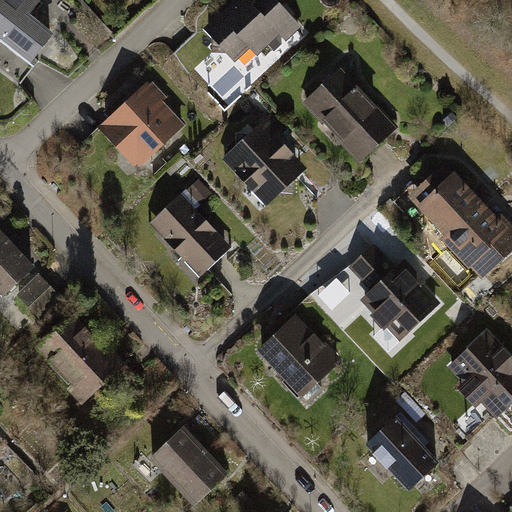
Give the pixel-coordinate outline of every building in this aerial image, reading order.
[(48,0),(0,0),(0,63),(23,81),(54,38),(32,22),(48,0)] [(300,24),(277,0),(238,0),(205,32),(246,75),(300,24)] [(395,131),(340,70),(303,103),(358,164),(395,131)] [(188,117),(151,79),(97,131),(133,169),(188,117)] [(303,167),(263,122),(224,157),(264,202),(303,167)] [(483,202),(446,164),(403,204),(443,243),(483,202)] [(233,242),(187,193),(150,227),(196,276),(233,242)] [(511,230),(483,202),(443,243),(480,280),(511,247),(511,230)] [(35,275),(0,239),(0,301),(4,305),(35,275)] [(439,306),(377,242),(342,275),(404,339),(439,306)] [(341,358),(296,310),(252,352),(298,399),(341,358)] [(118,370),(71,317),(34,350),(81,403),(118,370)] [(511,397),(511,357),(487,331),(449,367),(494,415),(511,397)] [(441,467),(400,424),(367,456),(409,499),(441,467)] [(226,480),(183,434),(149,467),(192,511),(226,480)]
